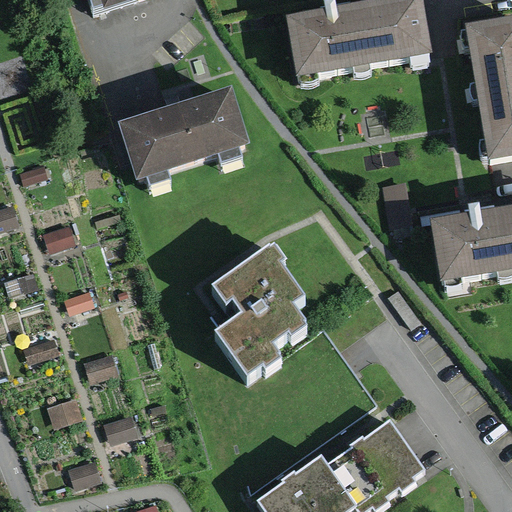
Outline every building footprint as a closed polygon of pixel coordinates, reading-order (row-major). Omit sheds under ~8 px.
[(153,0),(98,0),(106,23),(155,7),(153,0)] [(320,23),(283,29),(292,90),(428,70),(419,8),(332,21),(331,13),(319,15),(320,23)] [(511,33),(465,41),(486,173),(511,169),(511,33)] [(229,90),(123,123),(138,171),(244,139),(229,90)] [(405,190),(387,191),(390,233),(408,232),(405,190)] [(467,227),(429,232),(438,293),(511,282),(511,219),(478,225),(477,217),(466,219),(467,227)] [(246,326),(219,345),(251,390),(266,379),(269,384),(286,373),(276,359),(311,334),(299,318),(312,308),(287,273),(290,271),(279,257),(277,259),(275,256),(216,298),(229,317),(236,311),(246,326)] [(78,405),(50,414),(56,433),(84,424),(78,405)] [(112,449),(142,442),(137,420),(106,428),(112,449)] [(355,454),(331,471),(359,511),(382,511),(390,507),(388,503),(401,493),(405,498),(419,488),(416,484),(427,476),(393,427),(367,445),(365,442),(352,451),(355,454)] [(286,490),(260,508),(262,511),(359,511),(331,471),(326,463),(299,481),(298,479),(285,488),(286,490)]
